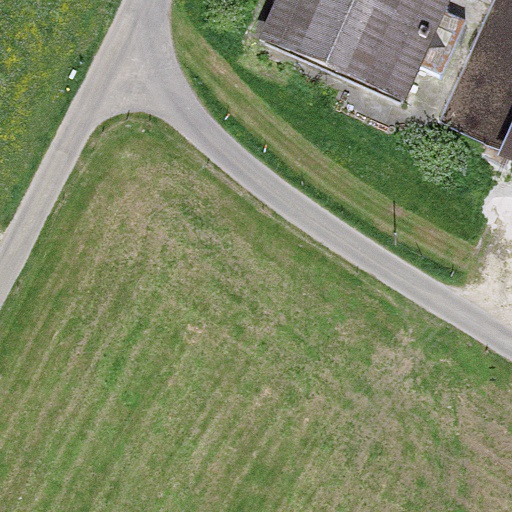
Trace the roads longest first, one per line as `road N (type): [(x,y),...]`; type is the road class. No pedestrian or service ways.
road 1 (unclassified): [(511,350),(304,217),(201,130),(126,56),(145,0)]
road 2 (track): [(0,280),(77,124),(126,56)]
